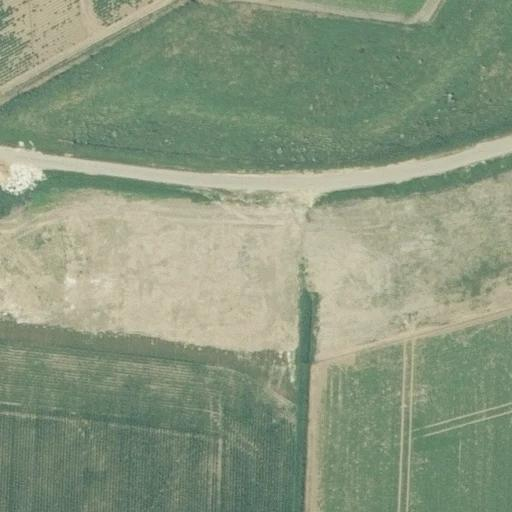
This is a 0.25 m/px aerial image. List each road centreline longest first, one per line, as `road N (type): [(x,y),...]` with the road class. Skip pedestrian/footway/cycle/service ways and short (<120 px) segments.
road 1 (unclassified): [(511,163),(379,183),(242,190),(0,163)]
road 2 (tertiary): [(511,214),(319,240),(200,238),(0,216)]
road 3 (unclassified): [(0,270),(191,293),(311,291),(511,269)]
